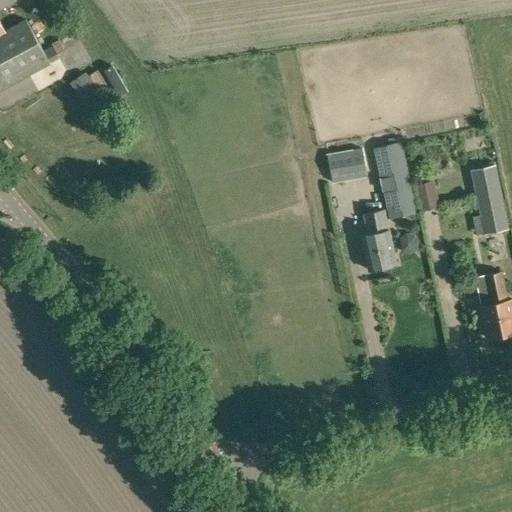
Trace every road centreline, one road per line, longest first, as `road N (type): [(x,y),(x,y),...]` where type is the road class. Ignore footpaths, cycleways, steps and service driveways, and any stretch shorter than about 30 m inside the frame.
road 1 (tertiary): [(220,470),(0,189)]
road 2 (unclassified): [(511,386),(220,470)]
